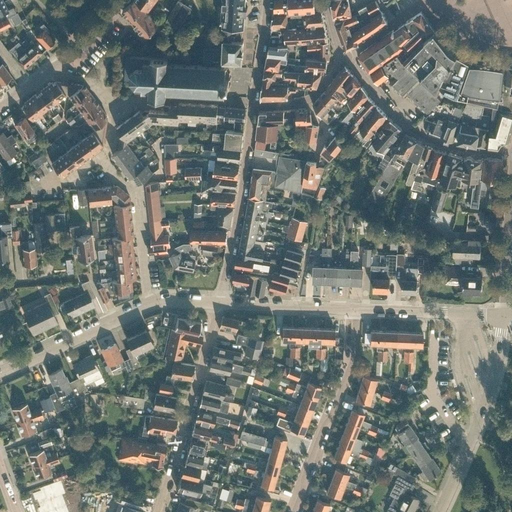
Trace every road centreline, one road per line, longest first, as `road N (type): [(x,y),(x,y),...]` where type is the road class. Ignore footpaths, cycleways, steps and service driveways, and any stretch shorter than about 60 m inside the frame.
road 1 (residential): [(148,305),(134,191),(98,158),(65,183),(46,180)]
road 2 (residential): [(158,511),(216,304)]
road 3 (residential): [(294,511),(341,390),(352,311)]
road 4 (residential): [(438,511),(482,408),(503,313)]
road 5 (residential): [(252,103),(216,304)]
road 6 (residential): [(346,55),(377,97),(422,136),(511,156)]
road 7 (residential): [(148,305),(0,372)]
road 8 (residential): [(503,313),(352,311)]
road 9 (residential): [(352,311),(216,304)]
road 10 (residential): [(503,313),(511,186)]
road 11 (residential): [(119,0),(94,35),(27,86)]
